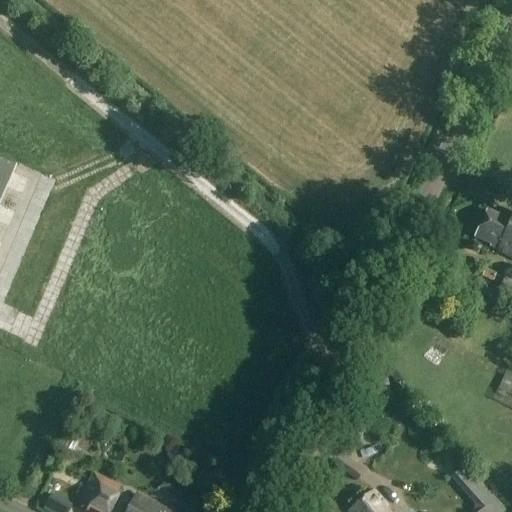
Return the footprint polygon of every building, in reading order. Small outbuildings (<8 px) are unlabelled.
[(0,204),(15,168),(0,162),(0,204)] [(497,251),(496,253),(511,259),(511,213),(507,224),(485,214),(474,238),(488,245),(488,246),(497,251)] [(511,264),(453,240),(448,253),(511,279),(511,264)] [(492,283),(496,275),(485,270),(481,278),(492,283)] [(500,295),(511,299),(511,282),(507,280),(500,295)] [(498,391),(497,395),(503,397),(504,394),(505,395),(511,380),(511,378),(504,375),(497,391),(498,391)] [(474,505),(473,511),(503,511),(504,511),(464,467),(451,479),(474,505)] [(80,500),(91,505),(87,511),(109,511),(122,488),(94,473),(80,500)] [(388,511),(372,493),(348,511),(388,511)] [(163,511),(138,498),(130,511),(163,511)] [(326,511),(328,510),(329,511),(340,511),(330,499),(313,511),(326,511)] [(180,511),(185,511),(189,505),(178,500),(174,509),(180,511)]
